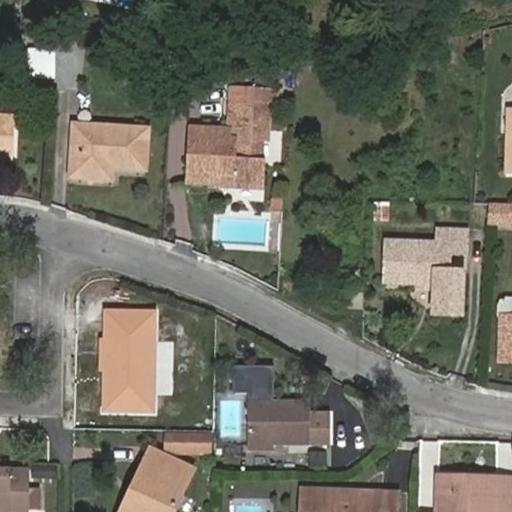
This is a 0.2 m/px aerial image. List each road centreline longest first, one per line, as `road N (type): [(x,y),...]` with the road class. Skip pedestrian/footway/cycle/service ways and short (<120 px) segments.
road 1 (residential): [(71,230),(139,247),(457,407),(511,416)]
road 2 (residential): [(0,413),(66,414),(71,230)]
